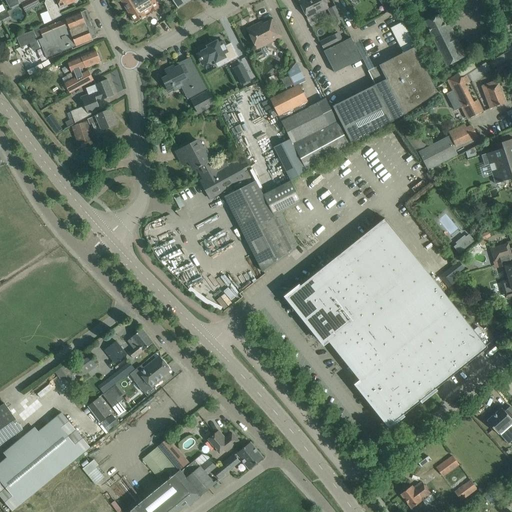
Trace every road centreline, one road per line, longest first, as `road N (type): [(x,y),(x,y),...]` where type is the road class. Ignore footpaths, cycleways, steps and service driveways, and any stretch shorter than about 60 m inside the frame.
road 1 (unclassified): [(211,343),(227,328),(355,475),(511,358)]
road 2 (residential): [(276,454),(86,261)]
road 3 (secondary): [(353,511),(284,420),(211,343)]
road 4 (unknown): [(266,294),(395,450)]
road 5 (unclassified): [(110,240),(141,193),(140,131),(126,62)]
road 6 (secondary): [(110,240),(0,99)]
road 7 (residential): [(86,261),(56,229),(0,135)]
road 8 (secondary): [(211,343),(110,240)]
road 9 (residential): [(126,62),(235,0)]
